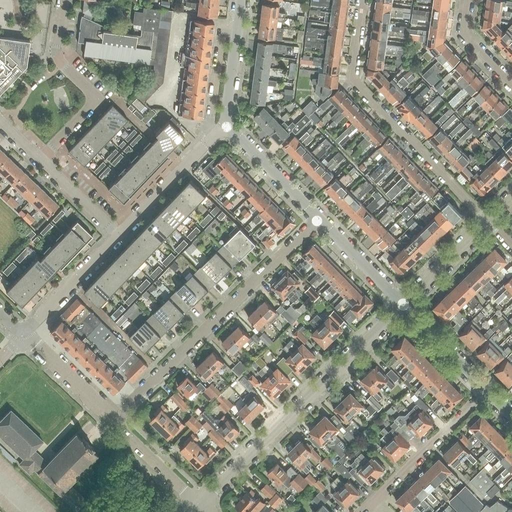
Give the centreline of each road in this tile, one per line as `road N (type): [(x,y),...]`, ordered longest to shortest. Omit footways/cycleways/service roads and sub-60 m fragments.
road 1 (residential): [(113,420),(318,219)]
road 2 (residential): [(198,505),(402,304)]
road 3 (residential): [(488,221),(351,80),(362,0)]
road 4 (residential): [(40,160),(98,99),(57,58),(62,0)]
road 5 (residential): [(375,499),(486,390)]
road 6 (tertiary): [(118,235),(225,124)]
road 7 (tertiary): [(21,330),(118,235)]
road 8 (tertiary): [(318,219),(225,124)]
road 9 (residential): [(113,420),(21,330)]
road 10 (tertiary): [(225,124),(241,0)]
road 11 (tertiary): [(486,390),(402,304)]
road 12 (residential): [(198,505),(113,420)]
